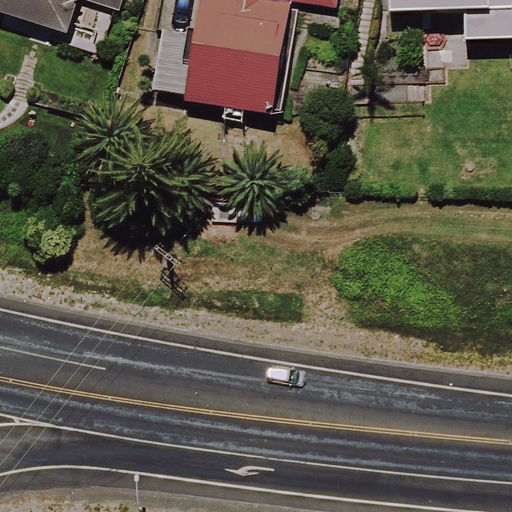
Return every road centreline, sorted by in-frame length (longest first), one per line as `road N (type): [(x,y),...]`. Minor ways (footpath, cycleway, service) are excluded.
road 1 (primary): [(118,403),(511,450)]
road 2 (primary): [(118,403),(0,453)]
road 3 (primary): [(0,377),(118,403)]
